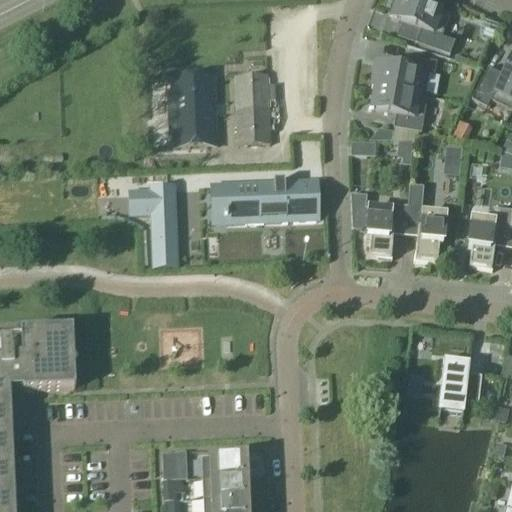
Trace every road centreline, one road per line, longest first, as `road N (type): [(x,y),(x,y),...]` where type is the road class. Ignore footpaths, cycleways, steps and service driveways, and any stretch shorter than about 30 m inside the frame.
road 1 (residential): [(339,292),(334,95),(368,0)]
road 2 (residential): [(293,511),(288,329),(303,306),(339,292)]
road 3 (residential): [(339,292),(511,319)]
